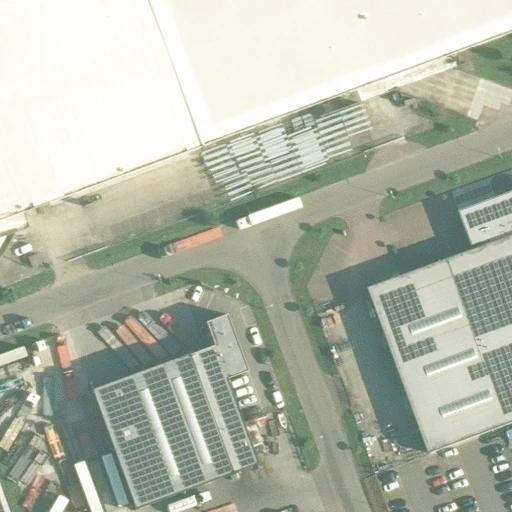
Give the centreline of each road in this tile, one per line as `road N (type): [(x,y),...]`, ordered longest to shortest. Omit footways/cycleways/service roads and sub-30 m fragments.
road 1 (unclassified): [(358,511),(255,230)]
road 2 (unclassified): [(255,230),(511,134)]
road 3 (unclassified): [(0,324),(255,230)]
